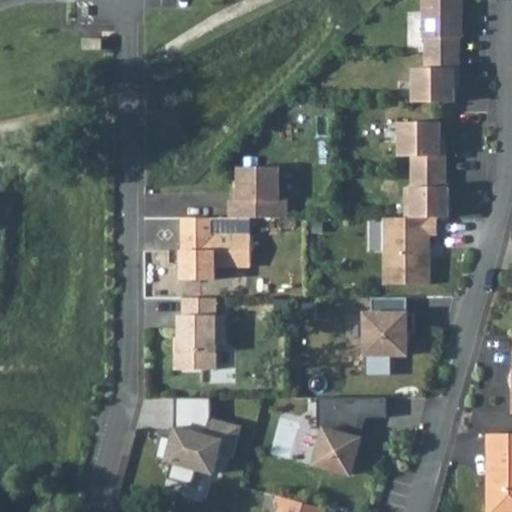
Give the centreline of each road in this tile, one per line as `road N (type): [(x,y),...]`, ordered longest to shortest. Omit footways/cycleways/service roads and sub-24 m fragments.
road 1 (residential): [(509,0),(510,175),(417,511)]
road 2 (residential): [(100,511),(125,397),(125,76)]
